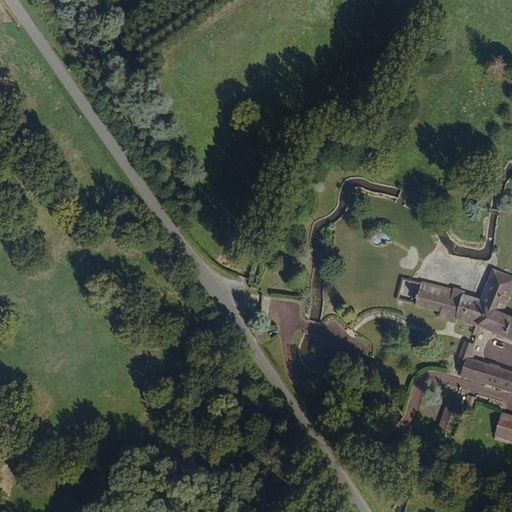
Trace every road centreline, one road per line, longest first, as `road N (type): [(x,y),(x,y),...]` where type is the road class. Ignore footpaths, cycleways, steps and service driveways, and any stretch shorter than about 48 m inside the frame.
road 1 (tertiary): [(365,511),(11,0)]
road 2 (track): [(511,401),(420,378),(402,417),(380,440),(341,431),(309,410),(287,376),(282,305)]
road 3 (track): [(318,331),(203,280)]
